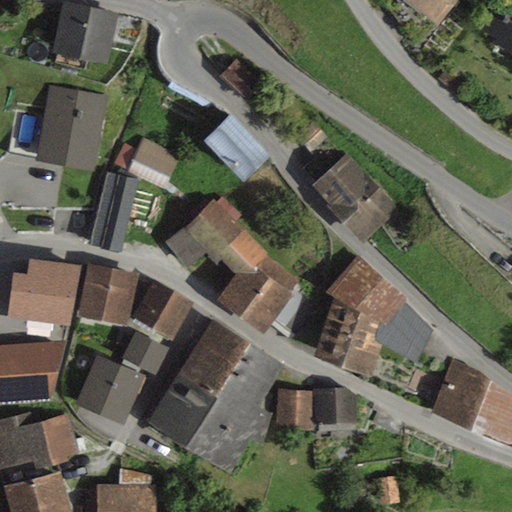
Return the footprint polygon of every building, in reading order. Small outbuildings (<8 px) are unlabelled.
[(412,0),(443,23),(460,0),(412,0)] [(498,38),(495,43),(511,50),(511,6),(499,0),(496,0),(482,30),(498,38)] [(65,1),(56,53),(111,63),(121,11),(65,1)] [(33,47),(31,60),(45,62),(47,49),(33,47)] [(238,60),(221,76),(248,102),(264,85),(238,60)] [(450,64),(439,78),(469,101),(480,87),(450,64)] [(109,95),(50,86),(45,117),(13,112),(7,154),(98,168),(109,95)] [(233,114),(208,140),(250,181),(275,154),(233,114)] [(311,121),(298,133),(315,149),(327,138),(311,121)] [(144,139),(139,150),(176,167),(182,155),(144,139)] [(130,171),(139,150),(125,143),(115,165),(121,167),(130,171)] [(176,167),(139,150),(130,171),(139,175),(167,188),(176,167)] [(401,208),(346,154),(315,184),(333,202),(331,205),(367,241),(401,208)] [(109,173),(93,245),(124,252),(140,180),(138,179),(139,175),(121,167),(119,175),(109,173)] [(215,199),(187,228),(210,252),(220,262),(225,258),(239,274),(221,299),(268,333),(274,326),(292,340),(303,332),(318,309),(259,266),(269,254),(215,199)] [(210,252),(187,228),(185,227),(167,241),(189,268),(210,252)] [(411,298),(359,255),(330,292),(337,295),(318,355),(376,376),(386,344),(421,362),(436,330),(408,302),(411,298)] [(84,265),(33,259),(31,273),(18,270),(12,316),(72,324),(84,265)] [(91,264),(81,316),(131,326),(142,274),(91,264)] [(157,279),(135,316),(176,339),(197,302),(157,279)] [(154,418),(152,421),(195,447),(226,396),(223,394),(255,341),(216,318),(183,372),(178,369),(149,415),(154,418)] [(171,346),(138,330),(124,360),(156,376),(171,346)] [(68,340),(0,345),(0,404),(54,400),(68,340)] [(287,365),(255,341),(223,394),(226,396),(195,447),(234,472),(255,438),(266,443),(274,414),(262,407),(287,365)] [(148,375),(99,354),(78,404),(127,425),(148,375)] [(453,359),(435,412),(511,445),(511,392),(483,372),(453,359)] [(349,388),(316,390),(319,423),(322,423),(322,430),(357,428),(356,421),(360,421),(358,395),(349,388)] [(316,430),(315,391),(279,389),(278,428),(316,430)] [(32,412),(0,420),(0,469),(37,460),(39,468),(56,464),(55,459),(80,452),(77,439),(53,445),(46,420),(35,422),(32,412)] [(70,413),(46,420),(53,445),(77,439),(70,413)] [(122,485),(101,485),(101,491),(88,491),(88,511),(159,511),(159,484),(153,484),(152,474),(122,469),(122,485)] [(74,511),(63,471),(8,486),(14,511),(74,511)] [(398,476),(379,478),(382,505),(402,502),(398,476)]
